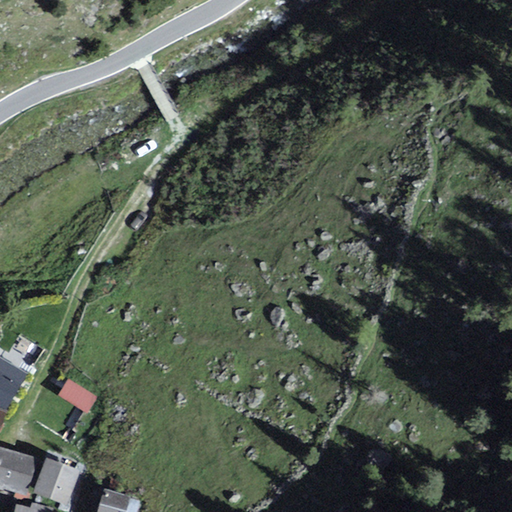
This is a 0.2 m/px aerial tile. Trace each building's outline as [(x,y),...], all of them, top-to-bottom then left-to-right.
[(28,380),(0,360),(0,418),(1,419),(28,380)] [(92,388),(67,373),(52,397),(77,413),(92,388)] [(0,448),(0,484),(22,493),(34,461),(0,448)] [(71,472),(40,457),(25,488),(56,503),(71,472)] [(77,511),(82,511),(92,482),(73,476),(62,507),(77,511)] [(127,511),(133,499),(100,487),(89,511),(127,511)] [(44,511),(7,498),(1,511),(44,511)]
